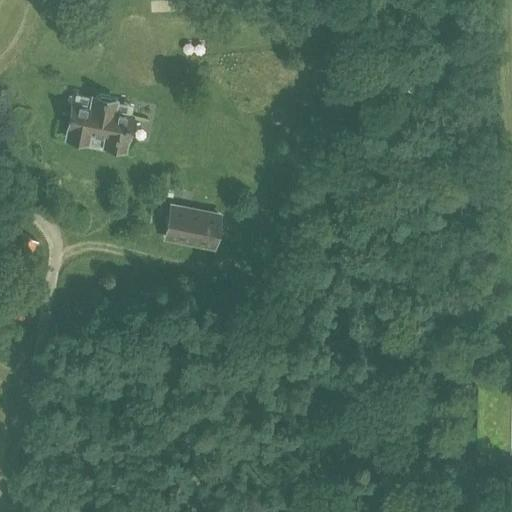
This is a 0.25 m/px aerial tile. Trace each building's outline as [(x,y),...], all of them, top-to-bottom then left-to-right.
[(70,112),(69,112),(67,119),(69,120),(67,129),(69,129),(67,137),(86,141),(87,134),(106,137),(104,144),(123,148),(125,140),(126,140),(131,115),(113,111),(115,100),(112,100),(109,96),(100,94),(95,96),(93,96),(91,107),(72,103),(70,112)] [(165,236),(213,246),(217,226),(219,215),(171,205),(165,236)] [(0,249),(0,258),(21,270),(36,243),(37,241),(36,240),(13,227),(0,249)] [(107,380),(125,394),(141,375),(123,361),(107,380)] [(481,446),(481,465),(501,465),(509,465),(510,387),(482,386),(481,446)]
